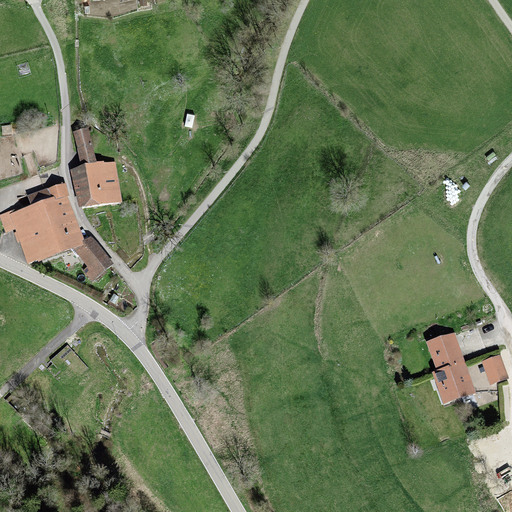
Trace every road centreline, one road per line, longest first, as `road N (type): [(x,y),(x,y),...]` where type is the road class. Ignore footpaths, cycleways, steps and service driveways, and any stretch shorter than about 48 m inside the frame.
road 1 (unclassified): [(141,293),(72,198),(58,47),(33,0)]
road 2 (tertiary): [(245,511),(174,390),(125,332)]
road 3 (tertiary): [(125,332),(0,260)]
